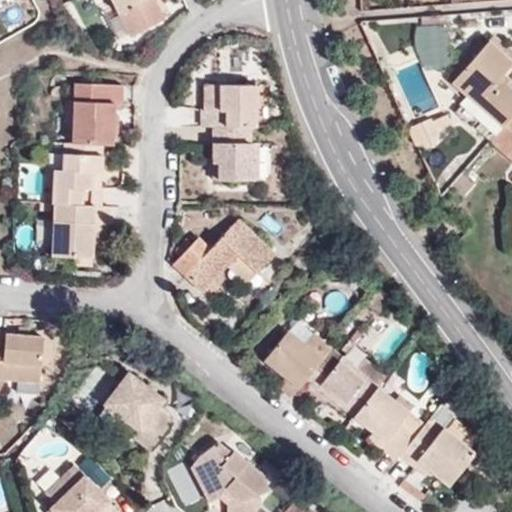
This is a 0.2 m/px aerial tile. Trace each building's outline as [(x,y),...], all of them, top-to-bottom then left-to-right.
[(112,0),(131,36),(135,34),(157,23),(165,19),(154,0),(112,0)] [(160,29),(157,23),(135,34),(138,41),(160,29)] [(451,60),(451,26),(421,26),(421,60),(451,60)] [(511,112),(511,91),(497,79),(511,62),(486,40),(449,80),(500,126),(511,112)] [(75,83),(72,142),(113,143),(114,104),(123,104),(123,84),(75,83)] [(202,84),(202,126),(213,126),(250,126),(257,126),(256,85),(202,84)] [(511,112),(500,126),(489,140),(511,160),(511,112)] [(250,126),(213,126),(213,162),(219,162),(220,179),(255,179),(255,159),(259,160),(258,141),(251,141),(250,126)] [(54,169),(52,203),(78,204),(100,205),(102,187),(94,188),(94,173),(103,173),(105,155),(63,153),(63,169),(54,169)] [(102,187),(103,173),(94,173),(94,188),(102,187)] [(108,223),(109,205),(100,205),(78,204),(77,221),(53,220),(52,255),(93,257),(95,222),(108,223)] [(203,290),(227,265),(237,253),(257,272),(276,253),(238,217),(210,248),(199,236),(174,261),(203,290)] [(237,253),(227,265),(246,284),(257,272),(237,253)] [(278,386),(291,398),(304,381),(324,357),(332,346),(314,331),(305,342),(288,329),(263,360),(286,377),(278,386)] [(44,337),(0,333),(0,389),(5,390),(5,379),(40,382),(44,337)] [(318,388),(353,416),(377,386),(386,375),(365,358),(355,371),(340,359),(335,365),(324,357),(304,381),(314,391),(318,388)] [(164,397),(128,369),(104,401),(139,429),(134,435),(151,449),(173,419),(158,407),(164,397)] [(381,447),(397,460),(400,455),(414,438),(398,425),(408,411),(377,386),(353,416),(373,432),(385,442),(381,447)] [(443,427),(431,417),(423,427),(435,438),(443,427)] [(414,438),(400,455),(413,465),(418,458),(430,469),(449,484),(475,453),(443,427),(435,438),(423,427),(414,438)] [(369,438),(381,447),(385,442),(373,432),(369,438)] [(232,452),(224,445),(218,439),(199,453),(220,494),(224,490),(230,494),(229,501),(228,511),(252,511),(262,500),(252,493),(269,487),(263,473),(234,449),(232,452)] [(227,442),(224,445),(232,452),(234,449),(227,442)] [(220,494),(199,453),(192,465),(210,500),(220,494)] [(426,475),(430,469),(418,458),(413,465),(426,475)] [(96,511),(98,510),(100,511),(119,511),(121,511),(77,464),(48,490),(50,492),(58,501),(53,505),(52,505),(58,511),(96,511)] [(313,492),(303,483),(291,498),(301,506),(313,492)] [(220,494),(229,501),(230,494),(224,490),(220,494)] [(58,501),(50,492),(45,496),(53,505),(58,501)]
